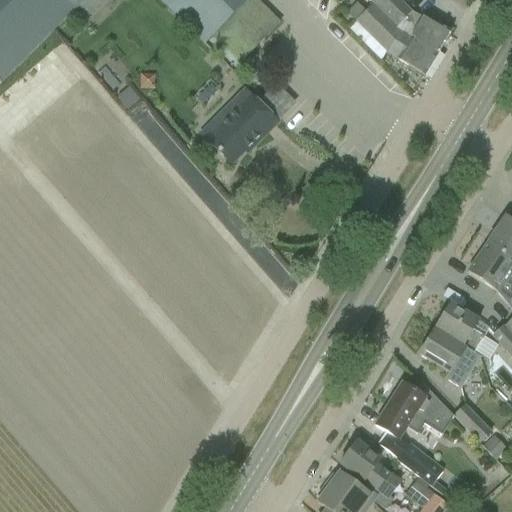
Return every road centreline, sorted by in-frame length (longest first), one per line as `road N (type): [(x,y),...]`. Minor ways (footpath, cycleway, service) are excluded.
road 1 (unclassified): [(425,109),(179,511)]
road 2 (residential): [(276,511),(493,155)]
road 3 (primary): [(297,397),(335,358),(395,262),(409,215)]
road 4 (primary): [(409,215),(376,251),(316,346),(297,397)]
road 5 (residential): [(492,0),(425,109)]
road 6 (primary): [(236,501),(297,397)]
